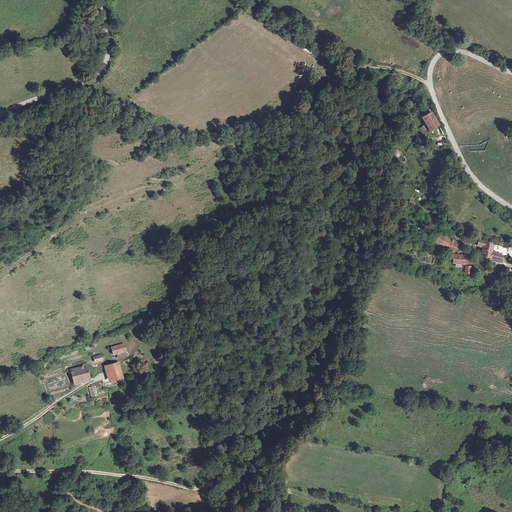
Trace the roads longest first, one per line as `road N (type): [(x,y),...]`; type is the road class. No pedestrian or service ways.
road 1 (track): [(287,511),(263,462),(269,436),(260,426),(192,489),(97,471),(0,470)]
road 2 (tertiary): [(511,73),(454,49),(439,54),(429,77),(470,174),(511,207)]
road 3 (tertiary): [(100,0),(102,68),(0,114)]
